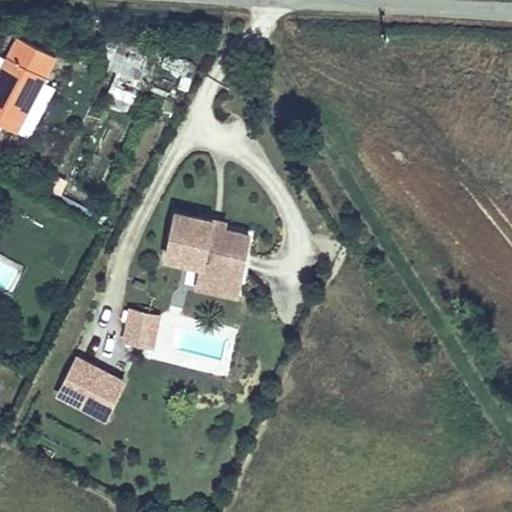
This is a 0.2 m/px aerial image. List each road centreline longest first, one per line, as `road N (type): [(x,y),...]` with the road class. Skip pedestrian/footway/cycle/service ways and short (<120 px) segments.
road 1 (track): [(511,448),(355,198),(262,27)]
road 2 (tertiary): [(511,12),(286,0)]
